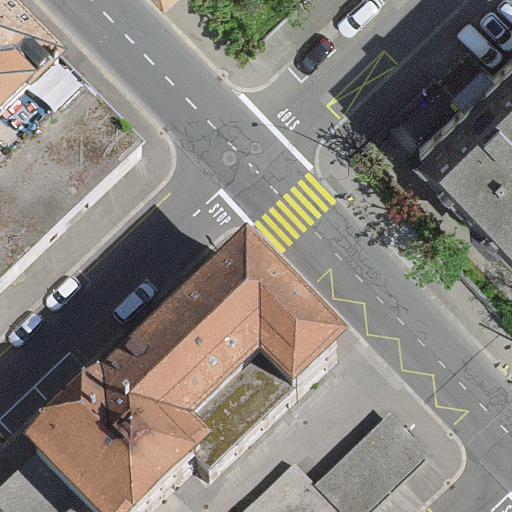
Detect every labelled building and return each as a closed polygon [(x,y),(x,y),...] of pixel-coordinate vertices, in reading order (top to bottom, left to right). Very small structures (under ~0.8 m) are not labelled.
[(0,5),(0,139),(68,75),(0,5)] [(511,44),(477,78),(411,141),(511,245),(511,44)] [(68,75),(0,139),(0,254),(21,276),(146,156),(68,75)] [(0,296),(21,276),(0,254),(0,296)] [(346,361),(250,260),(123,372),(191,443),(211,464),(199,475),(210,485),(291,407),(294,411),(346,361)] [(191,443),(123,372),(24,466),(30,473),(67,511),(169,511),(197,485),(193,481),(199,475),(211,464),(191,443)] [(389,421),(314,493),(331,511),(374,511),(428,462),(389,421)] [(331,511),(314,493),(293,471),(249,511),(331,511)] [(67,511),(30,473),(0,501),(0,511),(67,511)]
